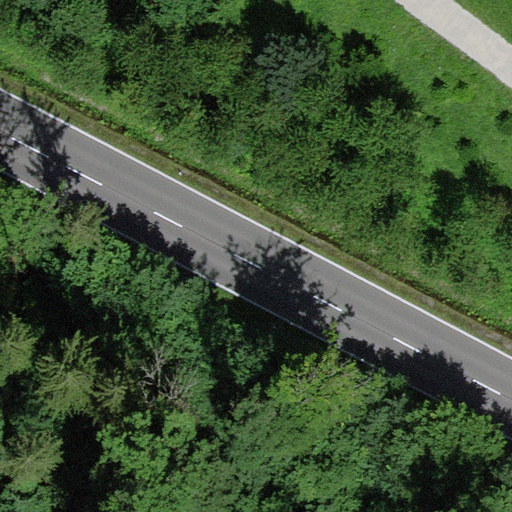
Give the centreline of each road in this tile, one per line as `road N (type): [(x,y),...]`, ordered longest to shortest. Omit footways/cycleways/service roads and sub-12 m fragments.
road 1 (primary): [(511,411),(0,141)]
road 2 (track): [(511,86),(401,0)]
